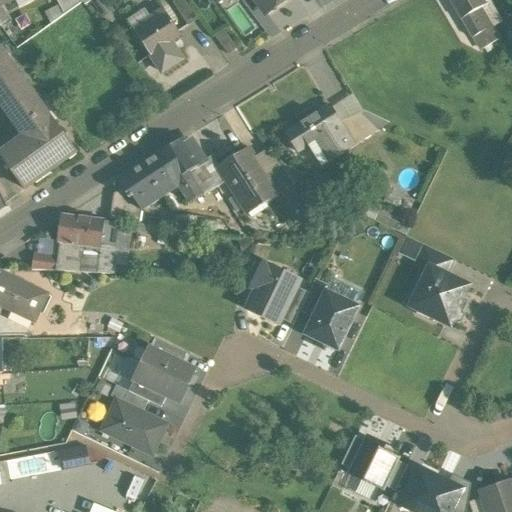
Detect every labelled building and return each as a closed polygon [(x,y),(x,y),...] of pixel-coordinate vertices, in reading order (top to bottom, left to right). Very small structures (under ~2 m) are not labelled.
[(79,0),(56,0),(64,15),(82,3),(79,0)] [(198,20),(184,0),(176,0),(172,3),(187,27),(198,20)] [(257,0),(267,14),(286,0),(257,0)] [(481,0),(450,0),(462,19),(475,12),(485,6),(481,0)] [(162,10),(151,17),(148,11),(129,23),(150,56),(170,43),(180,36),(162,10)] [(475,12),(462,19),(473,38),(486,30),(475,12)] [(486,30),(473,38),(481,50),(500,39),(495,30),(488,34),(486,30)] [(170,43),(150,56),(162,73),(182,60),(170,43)] [(0,48),(0,47),(0,101),(25,135),(0,150),(0,154),(3,159),(25,189),(48,172),(69,159),(77,153),(0,48)] [(342,126),(330,107),(286,134),(298,153),(315,142),(328,163),(355,146),(342,126)] [(365,112),(342,126),(355,146),(378,131),(390,123),(365,112)] [(182,140),(157,155),(173,181),(175,180),(187,172),(198,165),(188,149),(182,140)] [(205,160),(195,144),(188,149),(198,165),(199,167),(206,163),(205,160)] [(254,158),(248,148),(218,168),(226,180),(248,214),(265,204),(278,195),(266,176),(254,158)] [(267,149),(254,158),(266,176),(279,167),(267,149)] [(157,155),(117,181),(122,189),(129,200),(133,197),(141,211),(179,187),(175,180),(173,181),(157,155)] [(211,157),(205,160),(206,163),(199,167),(198,165),(187,172),(202,195),(226,180),(218,168),(211,157)] [(305,173),(283,164),(279,167),(291,187),(305,173)] [(279,167),(266,176),(278,195),(291,187),(279,167)] [(202,195),(187,172),(175,180),(179,187),(189,203),(190,205),(201,197),(202,195)] [(122,189),(113,195),(110,219),(140,223),(141,211),(133,197),(129,200),(122,189)] [(372,200),(357,193),(349,209),(364,217),(372,200)] [(265,204),(249,214),(252,219),(268,208),(265,204)] [(104,221),(64,217),(61,242),(99,247),(101,247),(101,246),(104,221)] [(354,239),(365,234),(361,224),(350,229),(354,239)] [(455,261),(423,245),(415,262),(424,267),(429,269),(430,268),(448,277),(455,261)] [(114,247),(101,246),(101,247),(99,247),(98,274),(112,275),(114,247)] [(280,321),(294,293),(301,279),(264,261),(250,289),(257,292),(248,312),(278,326),(280,321)] [(424,267),(417,282),(422,284),(429,269),(424,267)] [(422,284),(411,307),(435,318),(450,326),(451,322),(459,320),(461,316),(458,308),(468,287),(448,277),(430,268),(429,269),(422,284)] [(0,272),(0,305),(34,322),(47,295),(0,272)] [(306,299),(300,312),(314,319),(326,293),(330,286),(315,279),(306,299)] [(300,312),(306,299),(294,293),(280,321),(292,327),(300,312)] [(358,308),(326,293),(314,319),(306,335),(338,350),(358,308)] [(435,318),(419,311),(417,314),(433,322),(435,318)] [(187,354),(155,338),(150,349),(182,364),(187,354)] [(182,364),(150,349),(142,365),(187,387),(195,370),(182,364)] [(187,387),(142,365),(134,381),(166,397),(179,403),(187,387)] [(166,397),(134,381),(128,392),(148,402),(161,408),(166,397)] [(128,392),(116,386),(111,397),(116,399),(143,412),(148,402),(128,392)] [(143,412),(116,399),(100,432),(153,457),(168,425),(143,412)] [(355,436),(341,465),(352,470),(366,442),(355,436)] [(352,470),(350,474),(367,482),(382,489),(384,486),(396,461),(397,459),(382,452),(384,446),(367,438),(352,470)] [(85,448),(60,452),(62,468),(88,463),(85,448)] [(407,466),(396,461),(384,486),(395,491),(407,466)] [(99,466),(79,470),(82,480),(102,476),(99,466)] [(402,506),(414,511),(452,511),(454,508),(450,506),(458,489),(448,484),(420,470),(402,506)] [(466,511),(471,484),(452,475),(448,484),(458,489),(450,506),(454,508),(452,511),(466,511)] [(511,511),(511,481),(480,493),(486,511),(511,511)]
